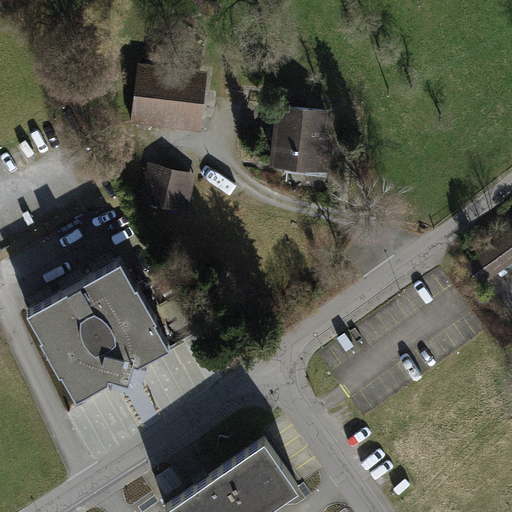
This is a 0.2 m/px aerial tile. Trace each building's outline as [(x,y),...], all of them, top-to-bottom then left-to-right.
[(194,120),(199,76),(144,70),(139,113),(194,120)] [(326,110),(281,105),(274,161),(327,167),(329,150),(321,149),(326,110)] [(191,176),(151,166),(144,195),(183,205),(191,176)] [(511,261),(511,228),(465,263),(480,284),(511,261)] [(136,281),(121,255),(27,307),(42,333),(40,334),(60,370),(62,369),(76,395),(108,378),(110,370),(125,373),(130,359),(138,361),(170,343),(155,317),(157,316),(137,280),(136,281)] [(258,511),(298,485),(264,436),(165,504),(169,511),(258,511)]
